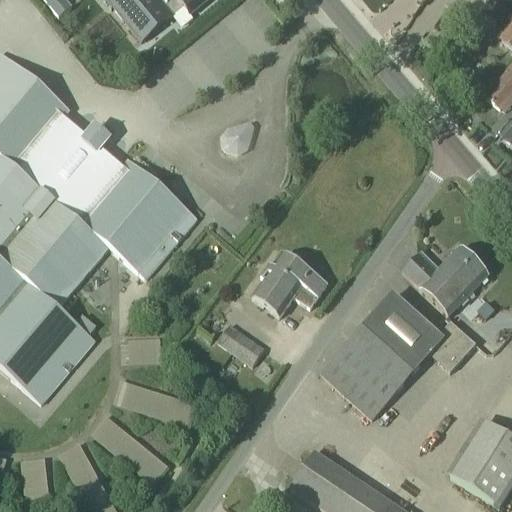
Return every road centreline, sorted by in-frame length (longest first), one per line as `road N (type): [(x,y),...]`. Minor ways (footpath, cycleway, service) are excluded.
road 1 (residential): [(453,151),(204,511)]
road 2 (unclassified): [(453,151),(323,0)]
